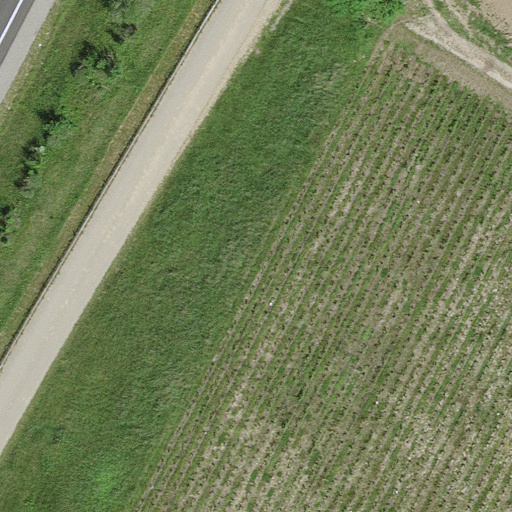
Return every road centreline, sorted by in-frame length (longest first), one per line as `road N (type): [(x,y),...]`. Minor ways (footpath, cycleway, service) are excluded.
road 1 (unclassified): [(244,0),(0,423)]
road 2 (track): [(511,76),(385,0)]
